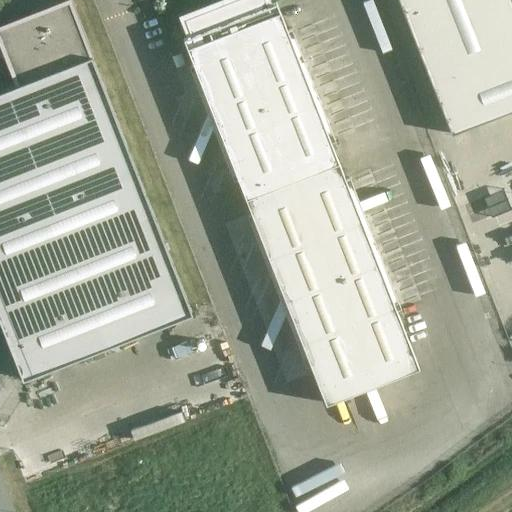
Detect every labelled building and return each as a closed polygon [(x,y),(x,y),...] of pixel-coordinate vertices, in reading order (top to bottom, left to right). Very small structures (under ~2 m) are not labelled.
[(69,0),(65,0),(0,25),(0,42),(16,84),(0,90),(0,323),(22,379),(191,313),(69,0)] [(310,365),(325,403),(418,367),(395,310),(400,308),(349,178),(344,180),(330,143),(335,141),(291,29),(286,31),(279,11),(271,14),(265,0),(231,0),(184,19),(194,44),(186,47),(193,67),(189,69),(233,181),(237,179),(251,214),(246,216),(305,367),(310,365)] [(511,0),(397,0),(451,134),(511,109),(511,0)] [(495,211),(511,204),(511,193),(491,202),(495,211)] [(209,349),(204,334),(170,347),(176,362),(209,349)]
